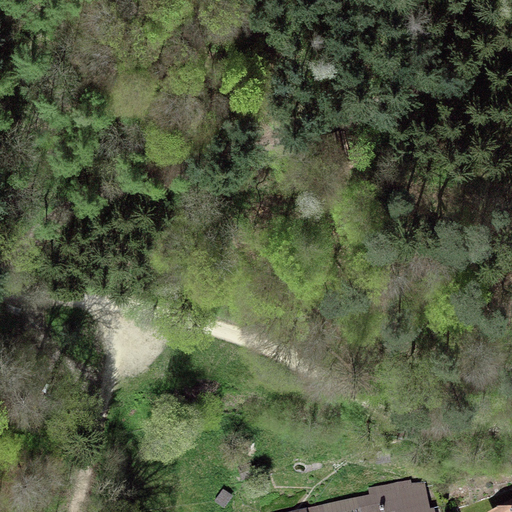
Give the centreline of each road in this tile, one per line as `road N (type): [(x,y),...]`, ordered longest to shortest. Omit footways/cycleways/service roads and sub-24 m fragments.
road 1 (track): [(511,29),(433,71),(85,202),(16,254),(0,292)]
road 2 (track): [(120,312),(259,344),(406,408),(511,426)]
road 3 (track): [(86,511),(86,475),(120,312)]
road 4 (track): [(120,312),(0,287)]
